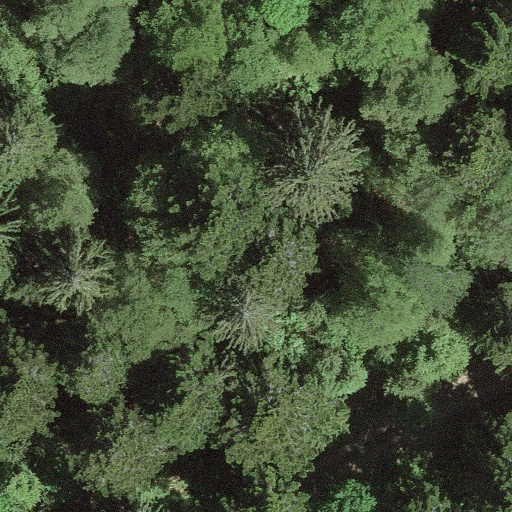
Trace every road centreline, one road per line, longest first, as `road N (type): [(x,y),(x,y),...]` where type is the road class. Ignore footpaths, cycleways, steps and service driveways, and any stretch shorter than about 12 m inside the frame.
road 1 (track): [(511,378),(396,428),(268,511)]
road 2 (track): [(511,123),(366,0)]
